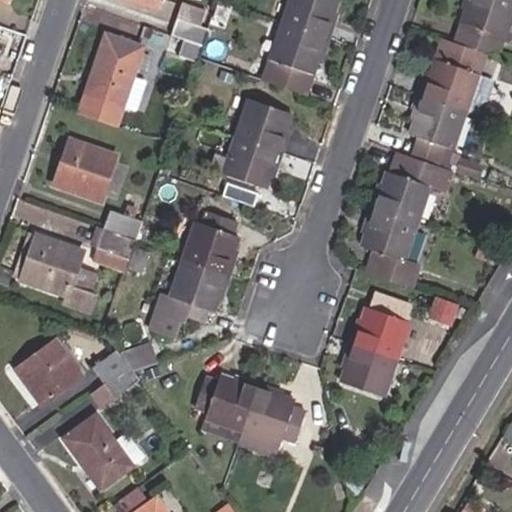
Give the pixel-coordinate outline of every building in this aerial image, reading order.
[(156,0),(126,0),(154,10),(156,0)] [(337,1),(334,0),(289,0),(262,82),(304,96),(315,65),(320,66),(337,16),(333,14),(337,1)] [(416,138),(445,148),(451,150),(484,54),(495,57),(501,38),(504,39),(505,37),(511,38),(511,0),(464,0),(461,9),(465,11),(454,44),(441,40),(429,73),(425,71),(408,122),(413,123),(409,136),(416,138)] [(171,37),(202,48),(212,19),(204,17),(180,9),(171,37)] [(143,49),(105,36),(85,95),(135,112),(145,82),(132,78),(143,49)] [(165,53),(196,64),(202,48),(171,37),(165,53)] [(290,116),(246,100),(221,175),(264,190),(269,178),(274,179),(289,131),(285,130),(290,116)] [(441,162),(445,148),(416,138),(411,153),(441,162)] [(115,158),(69,141),(52,186),(98,204),(115,158)] [(403,262),(429,187),(444,192),(450,173),(396,155),(390,173),(385,172),(382,186),(377,185),(361,233),(365,235),(361,249),(373,253),(366,274),(410,289),(418,266),(403,262)] [(481,167),(460,159),(456,170),(478,177),(481,167)] [(124,217),(132,219),(134,210),(127,207),(124,217)] [(136,240),(141,223),(132,219),(124,217),(108,211),(103,229),(136,240)] [(235,223),(204,212),(200,226),(193,223),(168,298),(175,301),(170,313),(200,323),(204,311),(210,313),(215,300),(220,302),(236,254),(232,253),(237,238),(231,236),(235,223)] [(129,259),(136,240),(103,229),(96,248),(129,259)] [(81,252),(37,237),(20,281),(67,296),(63,306),(86,313),(92,296),(69,288),(81,252)] [(92,262),(124,273),(129,259),(96,248),(92,262)] [(399,320),(404,305),(373,295),(368,310),(399,320)] [(449,322),(454,306),(436,300),(431,316),(449,322)] [(368,310),(364,308),(360,321),(356,319),(339,369),(344,371),(340,383),(382,398),(408,322),(399,320),(368,310)] [(79,377),(54,343),(14,371),(41,406),(79,377)] [(127,369),(115,353),(91,370),(104,386),(127,369)] [(127,369),(104,386),(113,399),(137,382),(127,369)] [(241,435),(277,448),(280,441),(293,445),(305,413),(291,409),(293,402),(280,397),(281,394),(233,377),(232,381),(218,376),(216,382),(204,378),(192,410),(206,414),(203,421),(241,435)] [(113,399),(104,386),(91,395),(100,409),(113,399)] [(131,468),(113,444),(93,417),(62,440),(99,491),(131,468)] [(199,432),(237,446),(241,435),(203,421),(199,432)] [(128,434),(113,444),(131,468),(145,458),(128,434)] [(273,460),(277,448),(241,435),(237,446),(273,460)] [(357,495),(365,478),(343,468),(348,491),(357,495)] [(164,511),(154,499),(136,511),(164,511)]
